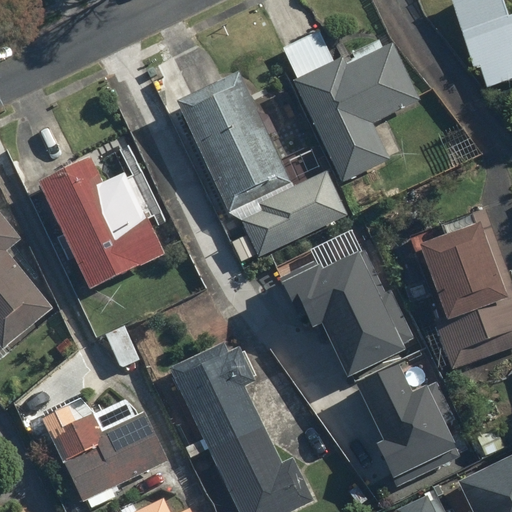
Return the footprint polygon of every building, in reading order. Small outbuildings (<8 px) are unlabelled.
[(494,0),(443,0),(476,95),(511,83),(511,18),(502,22),(494,0)] [(325,30),(287,48),(350,182),(397,159),(380,123),(427,101),(400,42),(361,60),(358,52),(340,61),(325,30)] [(250,68),(189,95),(240,212),(263,202),(301,186),(250,68)] [(486,163),(474,133),(423,153),(435,183),(486,163)] [(102,152),(47,178),(101,290),(173,256),(151,209),(133,217),(102,152)] [(353,214),(332,173),(264,204),(268,212),(249,221),(267,258),(353,214)] [(31,236),(0,201),(0,340),(11,352),(59,309),(10,254),(31,236)] [(511,253),(495,206),(420,233),(469,369),(511,353),(511,253)] [(319,321),(387,472),(449,445),(358,241),(284,274),(306,322),(319,321)] [(144,359),(129,324),(109,333),(124,367),(144,359)] [(229,344),(176,368),(209,440),(186,450),(192,464),(218,453),(244,511),(301,511),(321,503),(300,455),(285,462),(254,394),(268,388),(249,345),(232,352),(229,344)] [(101,397),(53,421),(92,499),(176,456),(152,409),(116,428),(101,397)] [(511,453),(511,442),(504,425),(471,441),(483,467),(511,453)] [(511,511),(511,453),(445,488),(456,511),(511,511)] [(132,496),(100,511),(202,511),(199,505),(185,511),(175,490),(138,508),(132,496)] [(446,511),(436,492),(405,508),(407,511),(446,511)]
